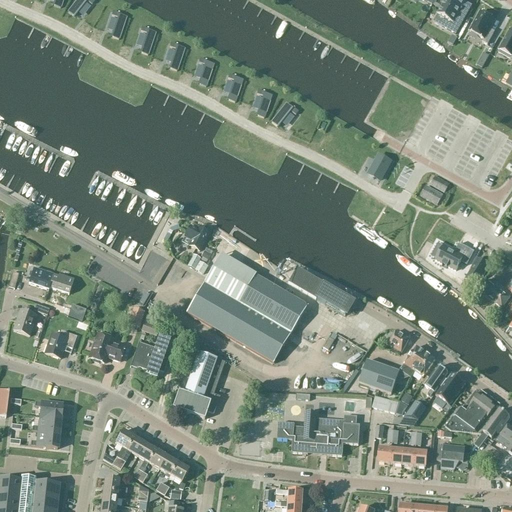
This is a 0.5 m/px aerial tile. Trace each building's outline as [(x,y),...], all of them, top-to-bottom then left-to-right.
[(54,0),(52,6),(60,9),(63,0),(54,0)] [(78,0),(68,13),(74,18),(87,2),(91,6),(94,2),(91,0),(78,0)] [(466,1),(463,0),(446,0),(433,24),(456,36),(472,7),(465,3),(466,1)] [(111,19),(107,31),(112,33),(110,38),(119,41),(126,18),(119,16),(119,15),(113,13),(111,17),(117,19),(116,21),(111,19)] [(494,21),(480,14),(470,33),(484,40),(482,43),(487,46),(493,36),(488,33),(489,30),(494,21)] [(148,30),(142,27),(140,32),(146,34),(139,54),(149,57),(155,34),(148,31),(148,30)] [(511,32),(510,31),(499,51),(511,57),(511,32)] [(169,51),(165,62),(170,64),(169,70),(177,73),(184,50),(177,47),(177,46),(171,44),(169,48),(175,50),(174,53),(169,51)] [(206,61),(200,59),(198,64),(204,66),(197,85),(206,88),(214,66),(206,63),(206,61)] [(137,94),(144,80),(129,73),(122,87),(137,94)] [(236,77),(229,75),(227,80),(233,82),(227,101),(235,104),(242,81),(235,79),(236,77)] [(262,97),(256,117),(264,120),(271,97),(264,95),(265,93),(258,91),(256,96),(262,97)] [(286,105),(271,124),(278,129),(290,113),(295,117),(298,113),(293,108),(292,110),(286,105)] [(227,128),(238,136),(243,130),(232,122),(227,128)] [(263,142),(260,148),(272,153),(275,147),(263,142)] [(388,163),(377,157),(366,176),(377,182),(388,163)] [(395,169),(392,176),(411,185),(414,179),(395,169)] [(450,186),(436,178),(431,187),(445,195),(450,186)] [(437,207),(443,197),(426,188),(420,197),(437,207)] [(446,194),(453,197),(456,191),(449,188),(446,194)] [(370,199),(364,209),(374,214),(379,205),(370,199)] [(442,231),(447,234),(446,237),(459,242),(464,230),(446,222),(442,231)] [(197,231),(190,228),(181,244),(199,253),(208,235),(198,230),(197,231)] [(481,245),(472,240),(465,254),(457,249),(455,253),(443,247),(439,245),(432,258),(436,260),(435,262),(456,273),(461,263),(467,267),(471,259),(474,260),(481,245)] [(498,254),(494,251),(489,260),(493,262),(498,254)] [(211,255),(204,252),(201,257),(208,261),(211,255)] [(305,310),(304,306),(255,277),(255,276),(221,256),(186,315),(272,366),(305,310)] [(200,261),(195,258),(189,269),(194,271),(200,261)] [(486,274),(490,266),(477,260),(465,282),(476,288),(480,280),(482,281),(486,274)] [(203,276),(207,269),(199,264),(195,271),(203,276)] [(13,270),(12,274),(8,289),(14,290),(19,272),(13,270)] [(48,292),(49,290),(53,276),(33,270),(28,285),(48,292)] [(289,284),(346,317),(354,303),(297,270),(289,284)] [(49,290),(68,296),(73,281),(58,276),(58,278),(53,276),(49,290)] [(497,284),(494,287),(487,282),(479,292),(502,310),(510,299),(509,299),(511,295),(511,281),(505,289),(497,284)] [(68,316),(70,310),(55,305),(53,310),(68,316)] [(46,317),(49,311),(36,306),(33,312),(46,317)] [(72,306),(67,318),(81,323),(85,311),(72,306)] [(144,313),(134,309),(129,325),(139,328),(144,313)] [(29,338),(36,317),(20,312),(13,333),(29,338)] [(158,330),(144,325),(141,332),(156,337),(158,330)] [(72,351),(76,338),(62,333),(60,339),(51,336),(44,355),(60,361),(64,348),(72,351)] [(387,346),(392,349),(391,353),(399,357),(409,341),(395,333),(387,346)] [(331,335),(322,349),(327,353),(336,338),(331,335)] [(112,341),(97,336),(89,360),(92,361),(93,363),(99,365),(100,364),(103,365),(106,359),(119,364),(124,350),(110,345),(112,341)] [(155,350),(138,344),(130,369),(130,368),(136,370),(139,369),(147,372),(145,377),(157,381),(159,374),(163,375),(170,355),(164,353),(168,343),(159,340),(155,350)] [(416,368),(425,355),(416,349),(404,366),(400,372),(411,379),(415,374),(418,370),(416,368)] [(198,355),(197,356),(190,353),(186,364),(194,366),(183,396),(178,394),(172,410),(195,418),(195,420),(196,418),(204,421),(207,413),(213,415),(219,399),(212,396),(223,365),(226,366),(226,365),(198,355)] [(435,361),(425,355),(416,368),(418,370),(415,374),(423,379),(435,361)] [(367,363),(360,385),(391,396),(392,396),(399,374),(367,363)] [(434,393),(448,374),(439,368),(425,387),(434,393)] [(438,399),(434,405),(442,411),(447,406),(449,408),(465,386),(451,375),(435,397),(438,399)] [(0,418),(6,419),(9,393),(0,392),(0,418)] [(304,403),(304,394),(269,393),(269,403),(304,403)] [(413,399),(406,395),(401,403),(409,407),(413,399)] [(460,409),(454,417),(446,429),(451,433),(482,436),(497,415),(500,412),(496,409),(478,395),(465,413),(460,409)] [(373,404),(372,408),(372,409),(378,410),(381,399),(376,397),(373,404)] [(384,412),(387,401),(381,399),(378,410),(384,412)] [(393,402),(389,401),(387,401),(384,412),(390,414),(393,402)] [(396,415),(399,404),(393,402),(390,414),(396,415)] [(416,402),(404,417),(418,421),(427,408),(425,407),(420,404),(416,402)] [(62,406),(35,404),(34,409),(41,409),(40,419),(60,421),(62,406)] [(400,404),(397,415),(402,416),(407,408),(400,404)] [(499,436),(507,425),(509,422),(509,418),(500,411),(500,412),(497,415),(482,436),(474,447),(479,450),(489,438),(492,440),(496,435),(498,436),(499,436)] [(344,423),(316,421),(316,415),(306,415),(305,429),(294,429),(294,426),(278,425),(277,441),(293,442),(292,455),(342,459),(343,446),(359,447),(360,427),(357,427),(357,418),(344,417),(344,423)] [(60,421),(40,419),(39,429),(32,428),(31,433),(38,434),(58,436),(60,421)] [(511,428),(507,425),(499,436),(503,439),(500,444),(508,450),(507,453),(511,456),(511,428)] [(384,428),(377,428),(376,440),(383,441),(384,428)] [(399,433),(389,432),(387,445),(398,446),(399,433)] [(112,467),(116,469),(134,439),(123,433),(115,446),(122,450),(117,459),(112,467)] [(58,436),(38,434),(37,444),(30,443),(30,448),(57,451),(58,436)] [(422,436),(412,435),(411,447),(421,448),(422,436)] [(131,455),(137,459),(145,446),(134,439),(116,469),(121,472),(126,464),(131,455)] [(143,474),(148,465),(155,452),(145,446),(137,459),(144,463),(134,480),(138,482),(142,474),(143,474)] [(457,469),(460,472),(462,469),(468,470),(469,456),(464,455),(465,449),(439,446),(437,463),(442,463),(441,472),(454,473),(457,469)] [(492,470),(502,455),(493,449),(483,463),(492,470)] [(390,466),(392,451),(379,450),(378,464),(390,466)] [(402,467),(403,452),(392,451),(390,466),(402,467)] [(148,465),(159,471),(166,458),(155,452),(148,465)] [(414,468),(415,453),(403,452),(402,467),(414,468)] [(427,454),(415,453),(414,468),(426,469),(427,454)] [(166,458),(159,471),(169,478),(177,465),(166,458)] [(177,465),(169,478),(181,484),(188,471),(177,465)] [(147,477),(143,474),(142,474),(138,482),(142,485),(147,477)] [(20,484),(0,481),(0,511),(55,511),(58,488),(34,485),(35,481),(20,479),(20,484)] [(104,480),(103,493),(118,495),(119,482),(104,480)] [(159,495),(164,487),(160,485),(155,493),(159,495)] [(169,490),(164,487),(159,495),(164,498),(169,490)] [(286,505),(300,506),(301,494),(287,493),(287,492),(275,491),(275,497),(287,497),(287,504),(286,505)] [(181,493),(171,492),(170,501),(180,502),(181,493)] [(118,495),(103,493),(101,506),(116,508),(117,500),(125,501),(126,496),(118,495)]
